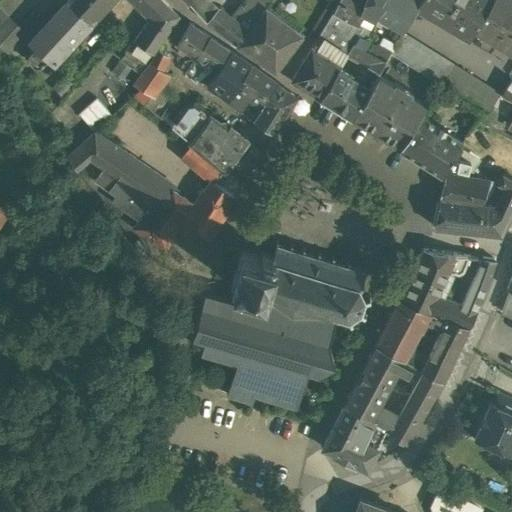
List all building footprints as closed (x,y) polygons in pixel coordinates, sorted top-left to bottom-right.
[(66,0),(66,1),(90,23),(111,0),(66,0)] [(177,15),(161,0),(135,0),(153,18),(167,31),(177,15)] [(246,32),(208,0),(190,0),(189,2),(207,21),(237,44),(275,69),(301,34),(265,6),(269,0),(246,0),(238,11),(252,23),(246,32)] [(269,0),(265,6),(301,34),(305,37),(311,36),(331,0),(269,0)] [(360,0),(339,0),(292,80),(320,98),(337,68),(339,65),(325,55),(346,20),(358,24),(364,9),(366,2),(360,0)] [(366,0),(366,2),(364,9),(376,16),(383,0),(366,0)] [(383,0),(376,16),(387,22),(401,30),(416,7),(420,0),(383,0)] [(420,0),(416,7),(469,39),(474,30),(492,2),(492,1),(490,0),(420,0)] [(511,1),(510,0),(493,0),(492,1),(492,2),(474,30),(511,53),(511,1)] [(66,1),(30,39),(53,62),(90,23),(66,1)] [(4,19),(0,14),(0,43),(7,51),(23,34),(4,19)] [(153,18),(114,73),(129,85),(167,31),(153,18)] [(209,35),(190,22),(178,43),(190,53),(186,59),(191,62),(195,56),(209,35)] [(387,22),(369,51),(384,59),(389,51),(401,30),(387,22)] [(452,63),(401,30),(389,51),(439,82),(452,63)] [(209,35),(195,56),(205,61),(219,69),(232,50),(209,35)] [(369,51),(353,42),(345,55),(370,68),(378,72),(385,59),(384,59),(369,51)] [(167,54),(159,49),(151,62),(162,69),(167,61),(167,54)] [(219,69),(217,73),(216,72),(207,85),(227,99),(252,64),(232,50),(219,69)] [(205,61),(195,56),(191,62),(184,73),(193,79),(205,61)] [(150,61),(135,83),(141,88),(151,95),(166,72),(162,69),(151,62),(150,61)] [(501,94),(452,63),(439,82),(440,84),(487,113),(492,106),(497,99),(500,94),(501,94)] [(277,81),(252,64),(227,99),(240,108),(249,96),(257,102),(261,104),(277,81)] [(357,79),(337,68),(320,98),(351,117),(369,87),(357,79)] [(378,72),(370,68),(366,76),(373,80),(377,73),(378,72)] [(427,104),(377,73),(373,80),(369,87),(351,117),(399,147),(420,114),(427,104)] [(366,76),(361,73),(357,79),(369,87),(373,80),(366,76)] [(511,80),(501,94),(500,94),(511,99),(511,80)] [(277,81),(261,104),(261,105),(253,117),(273,133),(297,95),(277,81)] [(151,95),(141,88),(133,95),(151,110),(160,100),(151,95)] [(95,98),(78,114),(93,130),(111,115),(95,98)] [(511,108),(497,99),(492,106),(506,115),(511,108)] [(261,104),(257,102),(248,114),(252,117),(261,105),(261,104)] [(506,115),(492,106),(487,113),(483,119),(497,128),(506,115)] [(462,141),(420,114),(399,147),(441,173),(460,145),(462,141)] [(191,143),(173,128),(163,141),(181,156),(191,143)] [(175,185),(93,130),(65,155),(75,168),(88,156),(102,165),(98,171),(113,181),(107,189),(122,199),(118,206),(138,219),(133,227),(165,249),(176,232),(184,220),(182,219),(196,198),(189,193),(185,198),(173,190),(174,189),(173,189),(175,185)] [(206,156),(191,143),(181,156),(208,178),(209,179),(213,181),(213,180),(214,180),(222,170),(206,156)] [(504,187),(496,205),(482,203),(481,205),(439,197),(434,226),(500,234),(511,208),(511,179),(502,173),(497,183),(504,187)] [(489,183),(445,175),(439,197),(481,205),(482,203),(489,183)] [(196,198),(182,219),(184,220),(198,229),(209,237),(236,196),(213,180),(213,181),(209,179),(196,198)] [(198,229),(184,220),(176,232),(190,241),(198,229)] [(263,241),(259,254),(240,249),(230,283),(233,284),(229,298),(204,291),(191,333),(203,337),(200,348),(236,359),(226,392),(252,400),(254,393),(295,405),(307,368),(318,371),(333,359),(328,340),(331,313),(344,317),(346,323),(348,324),(351,323),(352,321),(351,316),(358,311),(364,315),(366,312),(360,308),(363,299),(372,299),(372,297),(371,297),(372,284),(373,284),(373,281),(372,282),(367,271),(368,270),(367,268),(363,270),(349,266),(350,261),(347,260),(346,265),(333,261),(335,257),(331,256),(330,260),(319,257),(321,252),(317,251),(316,255),(304,252),(305,248),(302,247),(300,251),(292,248),(293,244),(290,243),(288,247),(278,244),(279,241),(276,240),(274,244),(263,241)] [(470,255),(455,252),(423,249),(399,299),(430,312),(431,310),(437,313),(446,318),(447,317),(467,326),(475,311),(484,289),(494,260),(494,258),(482,257),(482,258),(483,258),(474,278),(462,272),(468,256),(469,257),(470,255)] [(511,290),(510,290),(502,311),(511,316),(511,290)] [(430,312),(399,299),(391,316),(419,330),(421,331),(430,312)] [(446,318),(437,313),(434,319),(443,324),(446,318)] [(419,330),(391,316),(376,344),(404,359),(406,355),(419,330)] [(467,326),(447,317),(443,324),(437,337),(436,339),(456,349),(467,326)] [(456,349),(436,339),(435,341),(424,365),(422,369),(421,370),(441,380),(456,349)] [(378,421),(382,414),(376,410),(403,360),(404,359),(376,344),(375,343),(374,346),(375,347),(363,368),(362,368),(356,380),(357,380),(346,401),(345,400),(344,403),(344,404),(373,419),(378,421)] [(419,362),(406,355),(404,359),(403,360),(417,367),(422,369),(424,365),(419,362)] [(417,367),(408,384),(413,386),(421,370),(422,369),(417,367)] [(395,421),(385,416),(382,414),(378,421),(392,429),(390,433),(405,442),(441,380),(421,370),(413,386),(403,406),(395,421)] [(511,396),(496,389),(490,401),(511,410),(511,396)] [(393,401),(385,416),(395,421),(403,406),(393,401)] [(511,410),(490,401),(485,413),(484,413),(479,422),(480,422),(474,435),(509,450),(511,443),(511,410)] [(373,419),(344,404),(323,447),(332,452),(332,453),(355,465),(356,463),(367,469),(378,447),(364,441),(373,419)] [(378,421),(373,419),(364,441),(378,447),(381,440),(386,431),(390,433),(392,429),(378,421)] [(435,511),(477,511),(479,507),(440,488),(432,504),(435,511)] [(395,511),(360,499),(355,511),(395,511)]
